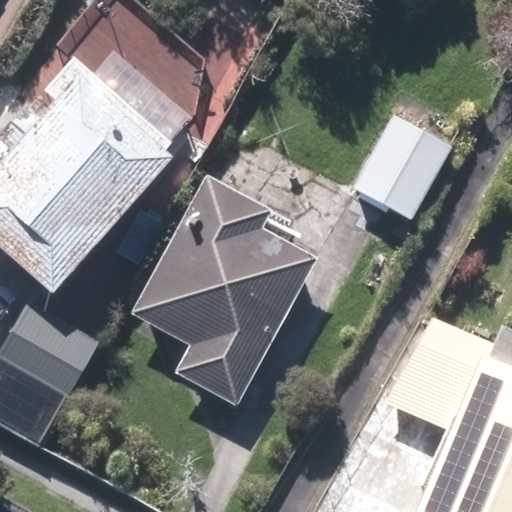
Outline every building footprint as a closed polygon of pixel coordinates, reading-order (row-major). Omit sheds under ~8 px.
[(0,166),(0,274),(40,309),(159,175),(65,93),(0,166)] [(446,153),(389,122),(349,196),(406,227),(446,153)] [(229,412),(307,269),(253,239),(261,224),(198,190),(127,322),(185,353),(171,380),(229,412)] [(94,346),(21,311),(0,355),(0,373),(66,405),(94,346)] [(511,511),(511,353),(489,345),(477,375),(469,372),(413,511),(511,511)]
